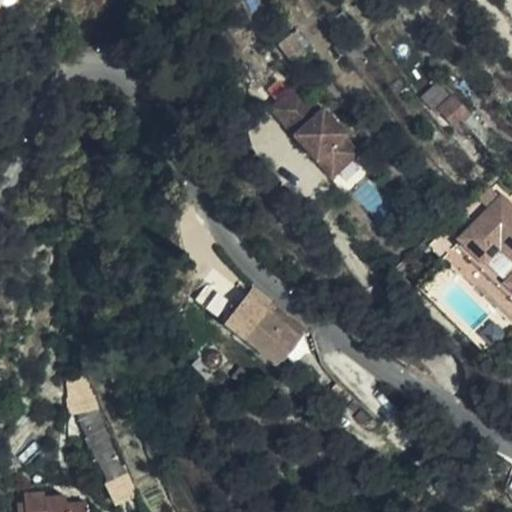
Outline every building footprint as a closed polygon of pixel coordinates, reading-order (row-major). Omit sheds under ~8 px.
[(308,52),(291,30),(278,41),(296,62),(308,52)] [(324,108),(321,111),(298,83),(270,108),(331,178),(358,154),(344,137),(347,134),(324,108)] [(455,100),(440,85),(425,100),(441,116),(443,113),(461,130),(477,115),(459,96),(455,100)] [(511,204),(503,196),(463,239),(486,261),(501,245),(511,255),(511,280),(509,283),(511,285),(511,204)] [(463,239),(456,245),(511,297),(511,285),(509,283),(511,280),(511,255),(501,245),(486,261),(463,239)] [(416,286),(492,359),(511,338),(511,297),(456,245),(416,286)] [(225,320),(243,334),(267,306),(248,291),(225,320)] [(319,351),(310,343),(294,330),(267,306),(243,334),(290,373),(298,363),(304,369),(319,351)] [(310,343),(320,331),(303,319),(294,330),(310,343)] [(298,363),(290,373),(296,378),(304,369),(298,363)] [(105,463),(111,478),(122,474),(106,438),(109,437),(80,374),(70,379),(91,445),(100,466),(105,463)] [(301,418),(305,415),(314,408),(302,393),(289,403),(301,418)] [(260,415),(249,402),(235,413),(246,426),(260,415)] [(314,408),(305,415),(315,427),(324,419),(314,408)] [(324,419),(315,427),(313,429),(323,443),(336,433),(324,419)] [(504,470),(505,466),(504,461),(500,459),(495,460),(492,463),(491,467),(493,472),(496,474),(501,473),(504,470)] [(122,474),(111,478),(107,480),(116,499),(131,493),(122,474)] [(19,489),(20,498),(20,510),(12,511),(80,511),(79,497),(60,498),(59,492),(39,493),(38,487),(19,489)] [(20,510),(20,498),(11,499),(12,511),(20,510)]
